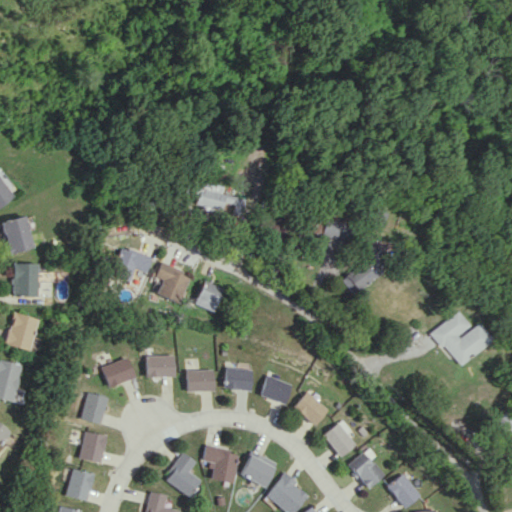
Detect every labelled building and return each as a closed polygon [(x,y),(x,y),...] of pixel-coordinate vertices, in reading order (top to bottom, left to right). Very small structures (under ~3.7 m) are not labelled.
[(0,204),(15,194),(0,173),(0,204)] [(243,199),(217,192),(219,185),(191,178),(187,194),(193,196),(191,205),(218,212),(221,201),(232,204),(229,214),(239,216),(243,199)] [(0,220),(0,229),(7,253),(31,247),(23,215),(0,220)] [(344,239),(347,221),(321,218),(319,236),(344,239)] [(380,243),(361,243),(361,265),(348,265),(348,277),(345,277),(345,285),(380,285),(380,243)] [(149,257),(121,246),(107,282),(123,288),(131,268),(143,273),(149,257)] [(36,263),(10,262),(10,295),(35,296),(36,263)] [(152,276),(159,279),(154,294),(176,303),(187,274),(158,263),(152,276)] [(211,311),(220,287),(201,280),(192,304),(211,311)] [(455,365),(487,340),(473,321),(466,326),(454,310),(428,331),(455,365)] [(33,317),(9,312),(2,345),(27,349),(33,317)] [(143,376),(171,376),(170,354),(143,355),(143,376)] [(98,365),(105,385),(131,377),(125,357),(98,365)] [(0,398),(8,401),(18,364),(0,359),(0,398)] [(223,365),(220,387),(248,390),(250,369),(223,365)] [(183,369),(184,391),(211,390),(210,368),(183,369)] [(267,374),(259,393),(284,403),(292,384),(267,374)] [(85,391),(77,417),(96,423),(104,396),(85,391)] [(316,424),(328,407),(306,391),(294,408),(316,424)] [(356,444),(348,432),(351,430),(345,419),(323,432),(338,456),(356,444)] [(82,430),(76,458),(96,462),(102,434),(82,430)] [(204,478),(227,483),(234,451),(200,444),(197,460),(207,462),(204,478)] [(375,455),(369,446),(347,464),(366,488),(384,474),(371,458),(375,455)] [(272,461),(247,450),(236,476),(262,486),(272,461)] [(183,470),(190,460),(177,451),(158,479),(184,496),(195,479),(183,470)] [(71,467),(63,494),(83,499),(91,473),(71,467)] [(289,511),(305,493),(281,472),(262,494),(282,511),(289,511)] [(421,494),(403,472),(386,485),(403,508),(421,494)] [(173,511),(174,509),(159,507),(161,493),(146,491),(142,511),(173,511)]
